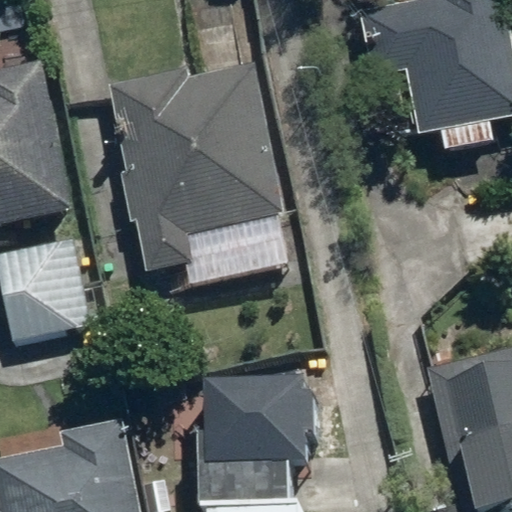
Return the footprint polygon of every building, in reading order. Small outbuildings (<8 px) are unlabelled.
[(423,143),(511,126),(511,10),(510,0),(445,0),(445,1),(368,14),(380,81),(411,75),(423,143)] [(0,235),(80,219),(49,68),(0,77),(0,235)] [(293,226),(265,73),(196,86),(195,77),(119,91),(135,180),(128,181),(137,229),(144,228),(153,279),(200,271),(195,243),(293,226)] [(511,196),(459,207),(474,280),(511,272),(511,196)] [(81,249),(0,265),(18,351),(99,334),(81,249)] [(467,511),(511,511),(511,356),(435,375),(467,511)] [(209,511),(302,511),(301,475),(319,475),(318,443),(326,442),(325,401),(317,401),(316,388),(213,391),(215,444),(207,445),(209,511)] [(0,495),(3,511),(147,511),(131,426),(68,438),(71,453),(0,466),(0,495)]
